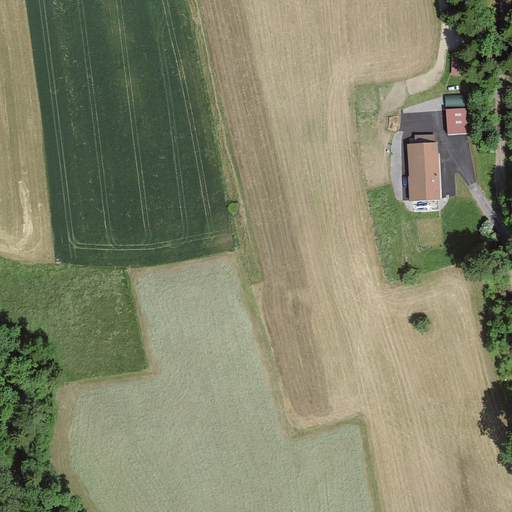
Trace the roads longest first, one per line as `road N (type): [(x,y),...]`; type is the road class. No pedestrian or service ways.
road 1 (track): [(511,256),(503,215),(503,0)]
road 2 (track): [(418,111),(511,253)]
